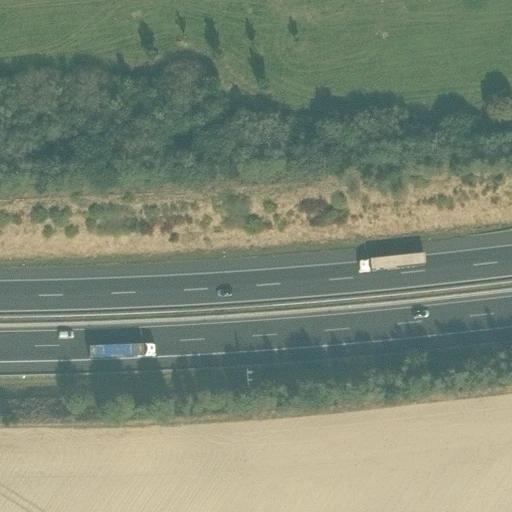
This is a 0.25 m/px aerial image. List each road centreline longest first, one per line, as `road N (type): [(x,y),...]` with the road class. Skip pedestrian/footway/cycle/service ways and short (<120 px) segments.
road 1 (motorway): [(0,347),(279,334),(511,309)]
road 2 (motorway): [(511,262),(279,286),(0,298)]
